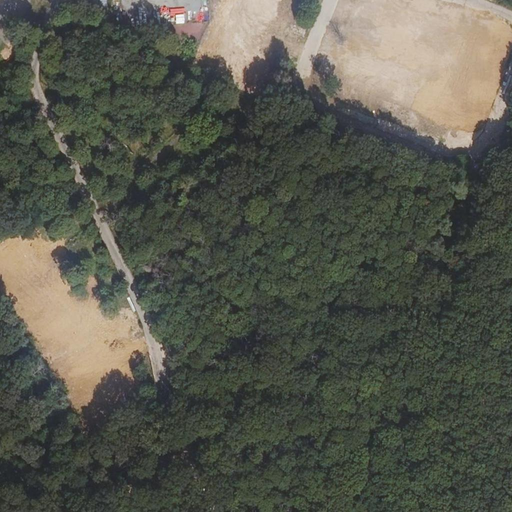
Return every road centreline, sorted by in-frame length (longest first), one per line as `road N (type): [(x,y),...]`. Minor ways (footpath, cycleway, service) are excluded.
road 1 (track): [(180,452),(397,350),(443,323),(469,290)]
road 2 (track): [(469,290),(511,177)]
